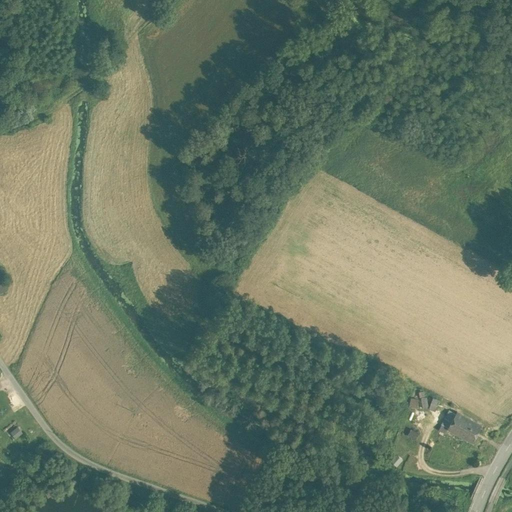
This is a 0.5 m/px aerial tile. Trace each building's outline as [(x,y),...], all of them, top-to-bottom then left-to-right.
[(408,405),(415,406),(417,398),(410,397),(408,405)] [(439,401),(433,398),(429,408),(435,411),(439,401)] [(449,410),(445,418),(452,421),(456,414),(449,410)] [(482,425),(457,412),(456,414),(452,421),(448,428),(448,429),(472,442),(482,425)] [(9,431),(14,438),(22,432),(16,425),(9,431)] [(448,428),(441,425),(439,429),(446,433),(448,429),(448,428)] [(405,433),(415,438),(418,432),(408,427),(405,433)]
